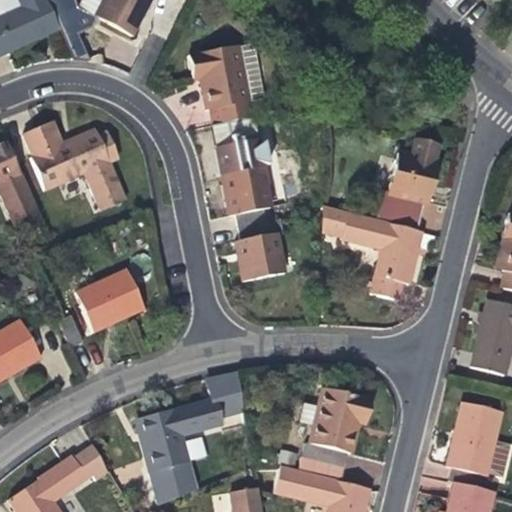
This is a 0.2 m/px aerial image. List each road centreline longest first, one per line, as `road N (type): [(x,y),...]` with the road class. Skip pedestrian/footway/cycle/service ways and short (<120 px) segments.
road 1 (residential): [(219,355),(179,151),(143,101),(72,75),(0,93)]
road 2 (residential): [(511,98),(485,139),(427,353)]
road 3 (residential): [(219,355),(87,398),(0,453)]
road 4 (residential): [(427,353),(322,338),(219,355)]
road 5 (residential): [(427,353),(395,511)]
road 6 (residential): [(511,86),(424,0)]
